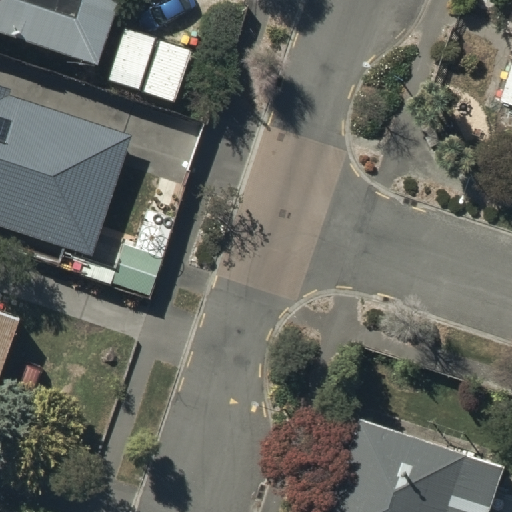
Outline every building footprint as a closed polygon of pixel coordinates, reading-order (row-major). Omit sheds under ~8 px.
[(0,0),(0,7),(88,36),(99,0),(0,0)] [(104,77),(165,97),(184,39),(123,19),(104,77)] [(0,209),(87,238),(122,131),(0,91),(0,209)] [(0,347),(9,319),(0,315),(0,347)] [(481,511),(498,461),(361,416),(329,511),(481,511)]
